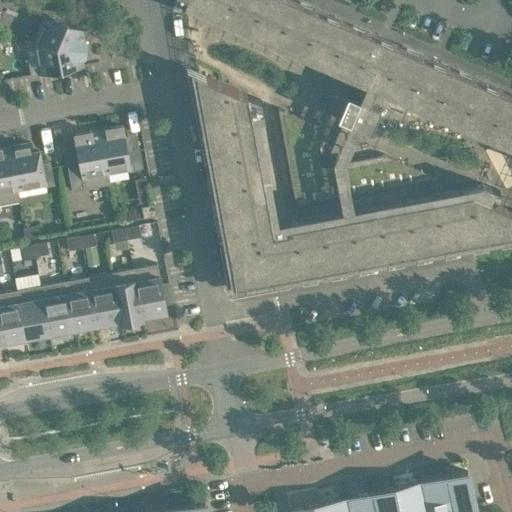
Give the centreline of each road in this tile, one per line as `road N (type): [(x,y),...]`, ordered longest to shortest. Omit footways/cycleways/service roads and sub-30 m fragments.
road 1 (residential): [(510,511),(494,443),(242,486)]
road 2 (tertiary): [(511,315),(222,369)]
road 3 (residential): [(222,369),(171,86)]
road 4 (tertiary): [(231,428),(511,382)]
road 5 (tertiary): [(0,469),(231,428)]
road 6 (tertiary): [(222,369),(0,413)]
road 7 (residential): [(171,86),(0,118)]
